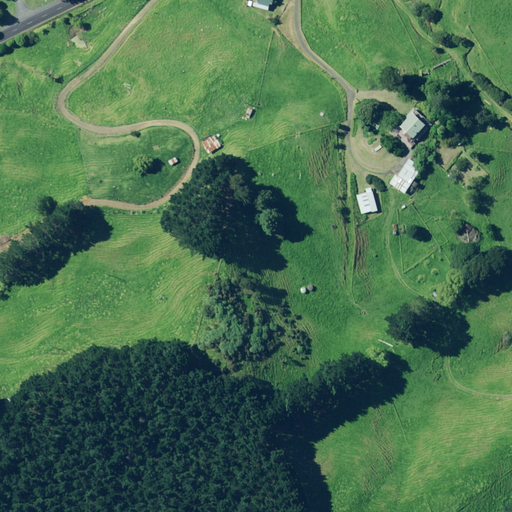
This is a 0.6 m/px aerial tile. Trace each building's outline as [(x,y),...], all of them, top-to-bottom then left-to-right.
[(274,0),(255,0),(253,6),(269,11),(271,4),(273,4),(274,0)] [(254,109),(248,106),(244,117),(249,119),(254,109)] [(412,150),(435,124),(415,106),(405,118),(408,120),(395,135),(412,150)] [(216,136),(203,144),(209,154),(222,146),(216,136)] [(179,161),(177,157),(170,161),(172,165),(179,161)] [(405,194),(411,185),(417,189),(420,184),(415,180),(423,168),(410,159),(399,176),(398,175),(391,184),(405,194)] [(377,210),(371,188),(366,189),(367,193),(356,196),(361,214),(377,210)]
